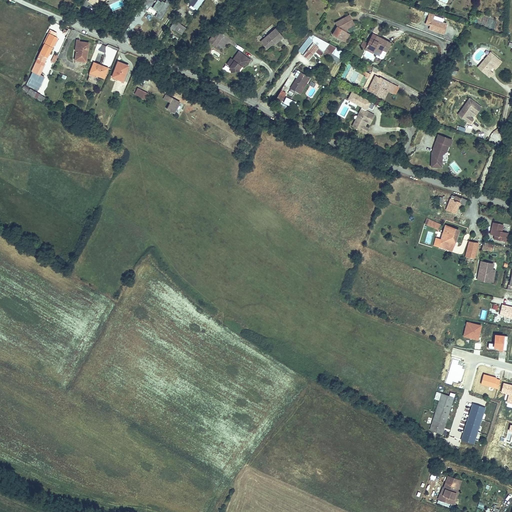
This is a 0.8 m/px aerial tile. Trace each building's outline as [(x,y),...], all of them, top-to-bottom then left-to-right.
[(156,17),(161,21),(172,3),(166,0),(165,0),(164,2),(159,0),(157,0),(152,9),(159,13),(156,17)] [(197,11),(203,0),(189,0),(186,5),(197,11)] [(444,36),(448,24),(433,19),(434,15),(424,12),(419,29),(444,36)] [(334,34),(341,38),(346,30),(345,30),(346,28),(355,23),(350,15),(344,18),(345,22),(338,26),(339,27),(334,34)] [(169,28),(181,36),(186,28),(175,20),(169,28)] [(277,28),(261,41),(267,47),(274,41),(275,43),(283,35),(277,28)] [(217,29),(209,40),(216,45),(224,34),(217,29)] [(341,38),(343,40),(346,36),(349,32),(346,30),(341,38)] [(54,33),(50,31),(36,61),(33,68),(42,72),(45,66),(41,64),(55,36),(53,35),(54,33)] [(312,34),(300,53),(312,60),(320,47),(326,51),(330,45),(312,34)] [(374,39),(369,36),(364,47),(373,52),(376,46),(387,52),(392,42),(379,36),(377,40),(374,39)] [(77,38),(76,50),(78,51),(77,59),(88,61),(90,42),(81,41),(81,38),(77,38)] [(111,66),(118,49),(108,45),(101,62),(111,66)] [(232,57),(228,62),(231,64),(232,70),(240,69),(240,66),(242,63),(244,65),(247,61),(249,62),(251,58),(239,50),(234,58),(232,57)] [(489,52),(478,67),(489,76),(492,72),(489,69),(492,65),(495,68),(500,61),(489,52)] [(118,60),(113,75),(123,79),(126,71),(129,64),(118,60)] [(93,63),(90,73),(99,76),(100,74),(105,75),(108,66),(100,63),(99,65),(93,63)] [(123,79),(113,75),(112,78),(125,83),(129,72),(126,71),(123,79)] [(304,82),(308,76),(300,71),(291,87),(301,93),(306,84),(304,82)] [(372,79),(367,90),(381,97),(385,89),(383,88),(387,80),(379,77),(377,81),(372,79)] [(384,98),(391,82),(387,80),(383,88),(385,89),(381,97),(384,98)] [(147,90),(138,85),(134,92),(144,97),(147,90)] [(22,91),(43,102),(45,98),(25,86),(22,91)] [(281,89),(276,100),(281,103),(287,92),(281,89)] [(171,101),(168,107),(174,111),(180,101),(167,94),(164,98),(171,101)] [(469,97),(457,116),(469,123),(472,119),(469,117),(472,112),(475,114),(481,105),(469,97)] [(286,98),(283,104),(294,108),(296,102),(286,98)] [(342,103),(336,114),(345,118),(351,107),(342,103)] [(359,121),(354,123),(353,125),(368,132),(370,127),(365,125),(367,120),(372,122),(376,114),(363,107),(361,111),(361,116),(359,121)] [(448,138),(439,134),(436,140),(438,141),(433,151),(432,151),(431,165),(441,166),(442,153),(446,151),(449,145),(446,144),(448,138)] [(464,197),(460,196),(459,199),(450,196),(445,209),(454,212),(457,203),(461,204),(464,197)] [(492,221),(490,232),(495,233),(494,238),(506,241),(508,231),(502,230),(503,223),(492,221)] [(447,224),(446,226),(439,244),(451,249),(459,228),(447,224)] [(469,239),(464,261),(472,263),(478,241),(469,239)] [(480,259),(477,279),(489,281),(493,262),(480,259)] [(511,316),(511,305),(501,303),(499,313),(511,316)] [(439,395),(428,429),(444,434),(446,430),(442,428),(452,399),(439,395)] [(472,404),(461,439),(477,444),(478,441),(474,440),(484,408),(472,404)] [(487,447),(493,449),(500,425),(494,423),(487,447)] [(511,428),(500,425),(493,449),(505,453),(503,458),(511,460),(511,428)] [(439,498),(436,497),(434,503),(446,507),(448,502),(449,502),(451,496),(450,496),(454,483),(443,479),(439,492),(441,492),(439,498)] [(448,502),(446,507),(450,508),(454,494),(453,493),(456,483),(454,483),(450,496),(451,496),(449,502),(448,502)]
